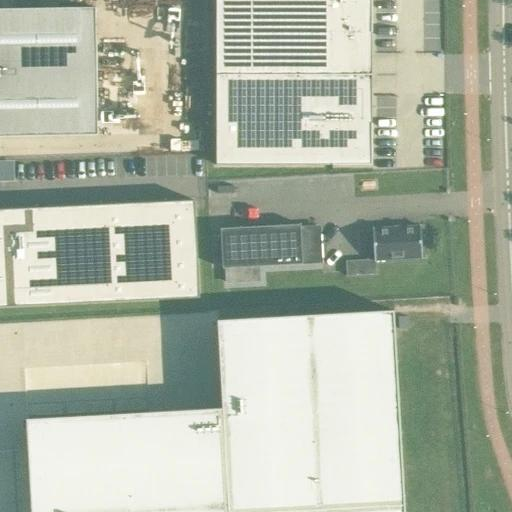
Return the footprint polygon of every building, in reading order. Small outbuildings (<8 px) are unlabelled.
[(372,0),(216,0),(217,79),(364,79),(364,32),(371,32),(371,33),(372,33),(372,0)] [(0,137),(98,135),(96,8),(0,10),(0,137)] [(364,79),(217,79),(217,165),(332,165),(332,166),(372,166),(372,124),(371,124),(371,125),(364,125),(364,79)] [(0,208),(0,306),(201,297),(196,198),(0,208)] [(301,225),(221,229),(223,269),(323,263),(321,232),(314,226),(301,227),(301,225)] [(423,259),(421,227),(373,229),(375,261),(423,259)] [(33,511),(406,511),(396,307),(219,316),(223,404),(28,414),(33,511)] [(407,317),(398,318),(399,330),(408,329),(407,317)]
